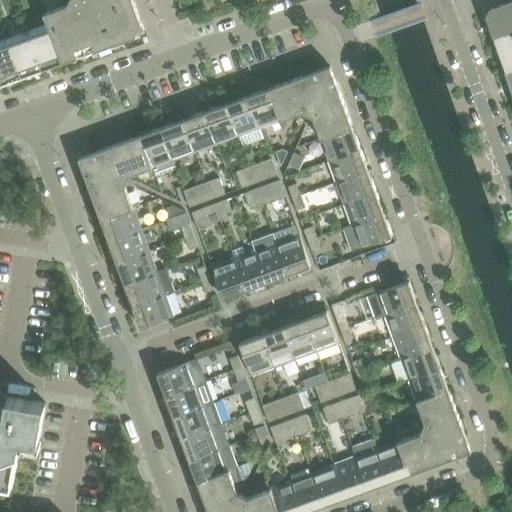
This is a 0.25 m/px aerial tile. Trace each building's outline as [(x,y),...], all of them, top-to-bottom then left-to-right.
[(145,33),(132,0),(69,0),(68,4),(44,13),(62,63),(145,33)] [(511,32),(511,1),(490,10),(487,16),(496,38),(511,32)] [(62,63),(44,13),(47,23),(28,31),(42,70),(62,63)] [(42,70),(28,31),(7,38),(22,78),(42,70)] [(511,32),(496,38),(507,71),(511,69),(511,32)] [(22,78),(7,38),(0,40),(0,81),(1,85),(22,78)] [(352,126),(336,83),(330,66),(269,88),(281,120),(302,112),(313,117),(321,138),(352,126)] [(281,120),(269,88),(248,96),(259,128),(281,120)] [(259,128),(248,96),(227,104),(238,135),(259,128)] [(238,135),(227,104),(205,112),(216,143),(238,135)] [(216,143),(205,112),(183,120),(195,151),(216,143)] [(195,151),(183,120),(161,128),(175,169),(177,168),(174,159),(195,151)] [(360,148),(352,126),(321,138),(329,160),(360,148)] [(175,169),(161,128),(140,135),(151,167),(152,167),(156,176),(175,169)] [(125,186),(130,175),(151,167),(140,135),(79,158),(101,219),(133,207),(125,186)] [(368,170),(360,148),(329,160),(337,182),(368,170)] [(278,174),(272,158),(249,166),(255,182),(278,174)] [(255,182),(249,166),(236,171),(242,187),(255,182)] [(376,192),(368,170),(337,182),(345,203),(376,192)] [(225,194),(219,178),(206,182),(212,198),(225,194)] [(286,196),(280,180),(258,188),(263,204),(286,196)] [(212,198),(206,182),(184,191),(190,207),(212,198)] [(301,195),(297,183),(288,187),(292,198),(301,195)] [(263,204),(258,188),(244,193),(250,209),(263,204)] [(384,213),(376,192),(345,203),(352,224),(384,213)] [(305,207),(301,195),(292,198),(297,210),(305,207)] [(234,216),(228,199),(214,204),(220,221),(234,216)] [(220,221),(214,204),(192,212),(198,229),(220,221)] [(141,229),(133,207),(101,219),(109,240),(141,229)] [(194,235),(186,212),(166,219),(171,230),(182,226),(186,238),(194,235)] [(392,235),(384,213),(352,224),(361,247),(392,235)] [(317,238),(312,226),(303,229),(308,241),(317,238)] [(149,251),(141,229),(109,240),(117,262),(149,251)] [(288,274),(277,242),(276,242),(273,233),(252,241),(255,250),(267,282),(288,274)] [(311,266),(299,234),(277,242),(288,274),(311,266)] [(198,247),(194,235),(186,238),(190,250),(198,247)] [(321,250),(317,238),(308,241),(312,253),(321,250)] [(267,282),(255,250),(234,258),(245,289),(267,282)] [(156,271),(149,251),(117,262),(125,283),(156,271)] [(245,289),(234,258),(211,266),(223,298),(245,289)] [(210,277),(205,265),(197,269),(201,281),(210,277)] [(166,268),(156,271),(125,283),(133,305),(174,289),(166,268)] [(214,289),(210,277),(201,281),(205,293),(214,289)] [(417,303),(409,281),(377,292),(385,315),(417,303)] [(173,316),(165,294),(175,291),(174,289),(133,305),(141,327),(173,316)] [(350,328),(340,302),(332,305),(341,331),(350,328)] [(425,324),(417,303),(385,315),(393,336),(425,324)] [(339,342),(327,310),(305,319),(316,350),(339,342)] [(316,350),(305,319),(283,326),(295,358),(316,350)] [(433,346),(425,324),(393,336),(401,357),(433,346)] [(295,358),(283,326),(262,334),(273,366),(295,358)] [(354,340),(350,328),(341,331),(345,343),(354,340)] [(273,366),(262,334),(239,342),(251,374),(273,366)] [(441,367),(433,346),(401,357),(409,379),(441,367)] [(243,367),(238,355),(229,358),(234,370),(243,367)] [(365,370),(361,359),(353,362),(357,374),(365,370)] [(198,384),(189,361),(158,373),(166,396),(198,384)] [(247,378),(243,367),(234,370),(238,382),(247,378)] [(449,390),(441,367),(409,379),(417,401),(449,390)] [(370,382),(365,370),(357,374),(361,385),(370,382)] [(356,389),(351,373),(328,382),(334,398),(356,389)] [(334,398),(328,382),(315,386),(321,402),(334,398)] [(205,405),(198,384),(166,396),(174,416),(205,405)] [(471,450),(449,390),(417,401),(425,422),(420,433),(398,441),(410,473),(471,450)] [(304,408),(298,393),(285,397),(291,413),(304,408)] [(39,441),(45,403),(8,396),(8,397),(0,395),(0,481),(13,484),(20,443),(24,444),(24,446),(39,449),(41,441),(39,441)] [(364,411),(358,395),(336,403),(342,419),(364,411)] [(291,413),(285,397),(263,405),(268,421),(291,413)] [(258,410),(254,398),(245,401),(249,413),(258,410)] [(342,419),(336,403),(323,408),(329,424),(342,419)] [(213,426),(205,405),(174,416),(182,438),(213,426)] [(263,422),(258,410),(249,413),(254,425),(263,422)] [(312,430),(306,414),(293,419),(299,435),(312,430)] [(299,435),(293,419),(271,427),(276,443),(299,435)] [(268,435),(264,425),(255,428),(261,443),(263,444),(268,435)] [(221,448),(213,426),(182,438),(190,459),(221,448)] [(410,473),(398,441),(377,449),(388,480),(410,473)] [(229,470),(221,448),(190,459),(197,481),(229,470)] [(388,480),(377,449),(356,457),(367,488),(388,480)] [(367,488),(356,457),(334,465),(345,496),(367,488)] [(345,496),(334,465),(312,473),(324,504),(345,496)] [(277,511),(269,488),(248,496),(237,491),(229,470),(197,481),(208,511),(277,511)] [(324,504),(312,473),(291,480),(302,511),(324,504)] [(302,511),(291,480),(269,488),(277,511),(302,511)]
